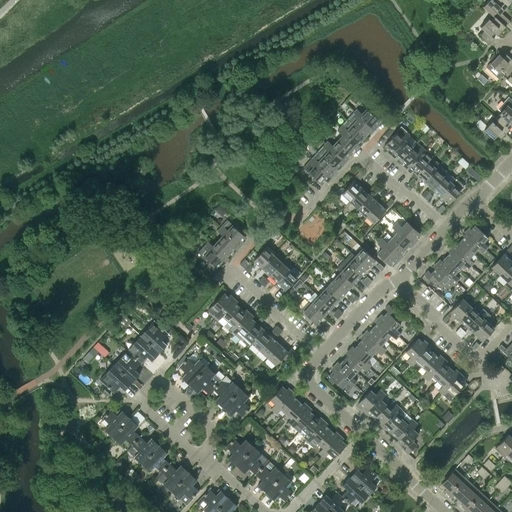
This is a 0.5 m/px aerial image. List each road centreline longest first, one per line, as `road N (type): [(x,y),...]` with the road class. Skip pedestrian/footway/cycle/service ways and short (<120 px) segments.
road 1 (residential): [(206,458),(207,423),(157,379),(139,400),(189,450)]
road 2 (residential): [(321,199),(360,157),(446,227)]
road 3 (residential): [(399,279),(468,355),(484,353),(511,323)]
road 4 (residential): [(320,355),(226,268),(246,245)]
